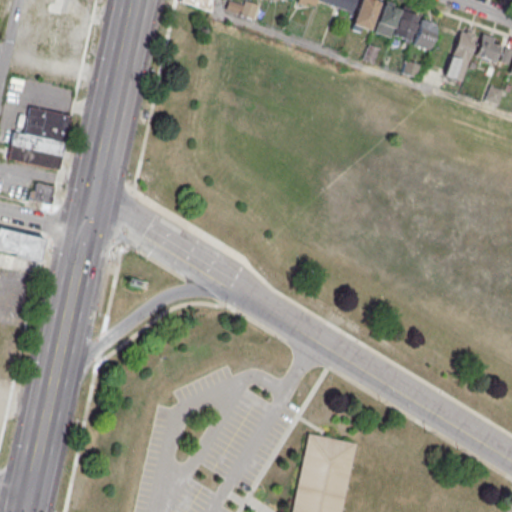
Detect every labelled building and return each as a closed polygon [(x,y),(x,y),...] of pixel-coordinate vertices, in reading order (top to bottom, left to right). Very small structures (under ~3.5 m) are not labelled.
[(209,0),(207,11),(177,0),(209,0)] [(257,6),(228,0),(227,0),(225,12),(254,18),(257,6)] [(296,0),(296,2),(313,7),(315,1),(350,11),(353,0),(296,0)] [(373,0),(359,0),(351,24),(368,29),(377,1),(373,0)] [(382,3),(372,31),(389,37),(398,9),(382,3)] [(400,9),(390,37),(407,43),(417,15),(400,9)] [(420,18),(410,46),(427,51),(436,23),(420,18)] [(459,31),(443,73),(461,79),(475,36),(459,31)] [(511,42),(479,38),(476,59),(509,63),(511,42)] [(484,101),(496,105),(502,90),(490,85),(484,101)] [(67,114),(27,106),(22,133),(11,131),(5,158),(56,170),(67,114)] [(27,198),(46,205),(53,188),(34,180),(27,198)] [(0,251),(13,254),(10,269),(35,274),(42,236),(0,228),(0,251)] [(289,511),(306,433),(354,443),(338,511),(289,511)]
